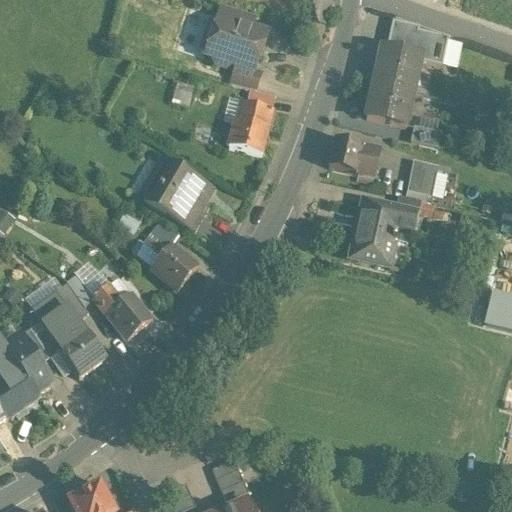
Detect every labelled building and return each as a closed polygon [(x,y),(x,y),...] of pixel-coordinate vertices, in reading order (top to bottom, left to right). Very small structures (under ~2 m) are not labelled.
[(191,0),(190,20),(208,22),(210,0),(191,0)] [(237,0),(213,0),(211,22),(234,26),(237,0)] [(271,2),(254,0),(237,0),(234,26),(268,31),(271,2)] [(133,22),(146,27),(151,11),(129,5),(127,13),(135,16),(133,22)] [(249,43),(219,33),(213,51),(243,62),(245,56),(249,43)] [(416,54),(390,48),(384,76),(415,83),(414,87),(438,92),(444,64),(415,58),(416,54)] [(245,56),(243,62),(213,51),(203,82),(209,84),(213,93),(222,96),(230,92),(232,93),(250,98),(251,97),(261,65),(250,61),(247,56),(245,56)] [(384,76),(377,74),(373,93),(371,92),(367,109),(408,118),(408,117),(414,87),(415,83),(384,76)] [(250,98),(232,93),(225,110),(251,117),(257,99),(251,97),(250,98)] [(408,118),(367,109),(363,125),(366,126),(361,145),(400,154),(408,118)] [(190,115),(175,111),(170,131),(184,135),(190,115)] [(269,135),(239,127),(233,147),(264,155),(269,135)] [(264,155),(233,147),(227,174),(257,182),(264,155)] [(437,156),(411,150),(407,167),(433,172),(437,156)] [(358,172),(331,166),(325,193),(352,199),(358,173),(358,172)] [(375,177),(358,173),(352,199),(369,203),(375,177)] [(434,190),(409,184),(403,215),(423,219),(428,220),(434,190)] [(208,218),(161,190),(139,226),(192,258),(207,234),(201,230),(208,218)] [(423,219),(403,215),(402,222),(417,226),(422,227),(423,219)] [(402,222),(395,221),(392,233),(414,238),(417,226),(402,222)] [(392,233),(360,226),(347,282),(385,292),(394,255),(409,259),(414,238),(392,233)] [(0,257),(4,261),(15,247),(0,237),(0,257)] [(176,262),(156,251),(142,269),(143,270),(158,283),(168,271),(169,272),(176,262)] [(169,272),(168,271),(158,283),(143,270),(133,283),(149,295),(148,296),(174,316),(194,292),(169,272)] [(93,323),(75,300),(65,307),(82,332),(93,324),(93,323)] [(128,320),(115,305),(105,314),(117,329),(128,320)] [(82,332),(65,307),(53,315),(53,316),(54,315),(75,345),(86,337),(82,332)] [(128,320),(117,329),(105,314),(93,323),(93,324),(105,339),(104,339),(125,365),(149,345),(128,320)] [(75,345),(54,315),(53,316),(30,333),(41,350),(43,352),(57,372),(81,355),(75,345)] [(511,320),(489,315),(482,343),(511,350),(511,320)] [(43,352),(33,360),(47,381),(57,374),(56,373),(57,372),(43,352)] [(28,353),(18,359),(37,388),(47,381),(28,353)] [(57,372),(56,373),(57,374),(76,402),(103,383),(83,354),(81,355),(57,372)] [(18,359),(2,368),(6,375),(21,397),(35,418),(50,408),(37,388),(18,359)] [(21,397),(6,375),(0,379),(0,398),(6,407),(21,397)] [(6,407),(0,411),(0,421),(11,436),(36,419),(35,418),(21,397),(6,407)] [(0,442),(11,436),(0,421),(0,442)] [(245,511),(231,480),(209,490),(218,511),(245,511)]
